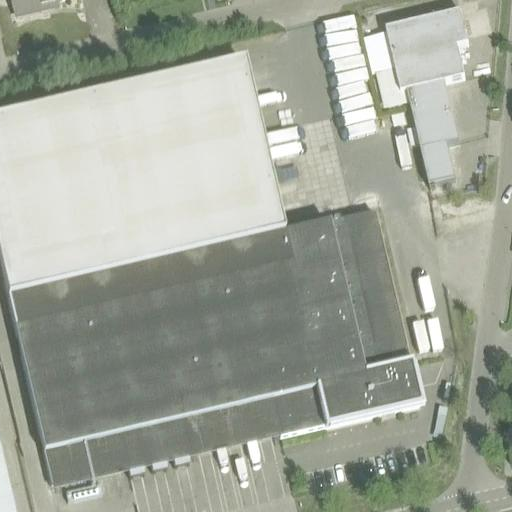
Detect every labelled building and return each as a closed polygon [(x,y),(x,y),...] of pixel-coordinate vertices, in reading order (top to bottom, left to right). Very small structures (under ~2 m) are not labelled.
[(12,0),(17,19),(49,12),(48,9),(50,8),(49,7),(78,0),(12,0)] [(486,9),(386,33),(401,97),(408,95),(446,86),(465,82),(458,50),(469,48),(467,39),(492,33),(486,9)] [(374,215),(282,237),(242,66),(0,121),(0,267),(48,474),(276,421),(280,440),(419,408),(374,215)] [(422,155),(448,149),(460,146),(446,86),(408,95),(422,155)] [(422,155),(430,190),(456,184),(448,149),(422,155)] [(0,511),(13,511),(0,454),(0,511)]
